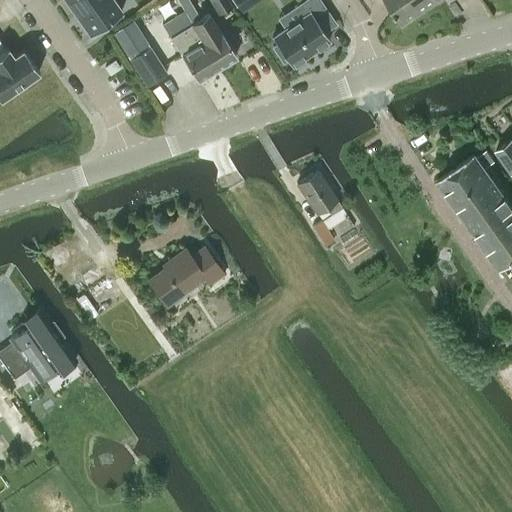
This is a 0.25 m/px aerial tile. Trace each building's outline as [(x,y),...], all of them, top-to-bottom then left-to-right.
[(65,0),(77,16),(98,0),(65,0)] [(115,0),(98,0),(77,16),(89,33),(122,10),(115,0)] [(227,0),(209,0),(218,13),(231,5),(227,0)] [(291,65),(330,39),(324,30),(335,23),(320,0),(304,0),(302,1),(309,11),(272,36),(277,43),(273,46),(283,61),(287,58),(291,65)] [(388,0),(404,21),(434,0),(388,0)] [(191,3),(181,10),(182,11),(190,23),(200,17),(191,3)] [(180,12),(163,23),(170,35),(188,25),(190,23),(182,11),(180,12)] [(190,23),(217,67),(235,56),(208,12),(200,17),(190,23)] [(188,25),(170,35),(197,79),(217,67),(190,23),(188,25)] [(0,98),(39,71),(23,48),(13,56),(7,46),(3,49),(0,43),(0,98)] [(149,45),(128,58),(146,86),(167,72),(163,66),(150,45),(149,45)] [(511,138),(497,149),(511,171),(511,170),(511,138)] [(485,148),(476,155),(483,165),(492,159),(485,148)] [(480,182),(490,175),(483,165),(476,155),(474,153),(437,179),(452,200),(466,190),(480,182)] [(334,205),(338,202),(317,170),(297,183),(316,212),(325,205),(329,211),(336,207),(334,205)] [(466,190),(452,200),(499,267),(511,258),(511,206),(490,175),(480,182),(466,190)] [(347,215),(341,207),(312,227),(325,246),(334,239),(327,229),(347,215)] [(209,283),(224,273),(204,245),(190,255),(184,247),(162,263),(164,266),(147,278),(166,303),(204,276),(209,283)] [(17,324),(25,318),(29,324),(10,338),(11,340),(0,348),(0,358),(13,377),(29,366),(38,378),(58,364),(62,369),(75,359),(59,337),(63,334),(42,304),(16,322),(17,324)] [(511,393),(511,360),(497,371),(511,393)] [(5,391),(0,394),(0,412),(15,433),(28,424),(5,391)]
